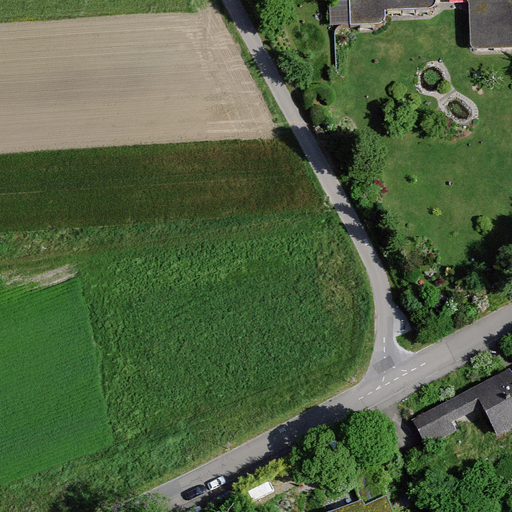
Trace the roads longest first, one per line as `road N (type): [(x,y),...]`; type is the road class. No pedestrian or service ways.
road 1 (residential): [(393,380),(382,285),(233,0)]
road 2 (residential): [(130,511),(393,380)]
road 3 (residential): [(393,380),(511,316)]
